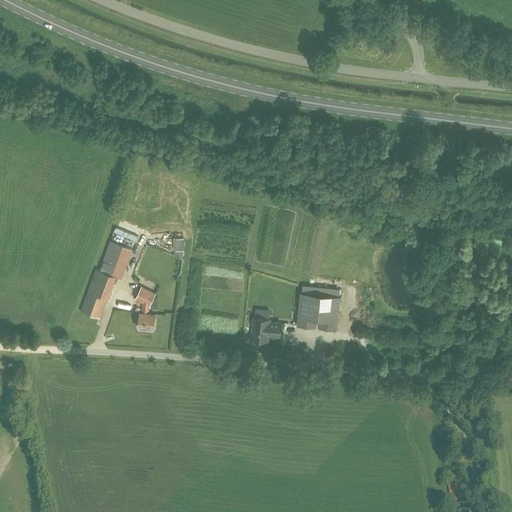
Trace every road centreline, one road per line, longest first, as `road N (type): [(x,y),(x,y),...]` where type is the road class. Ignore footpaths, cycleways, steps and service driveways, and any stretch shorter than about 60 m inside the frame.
road 1 (primary): [(511,131),(355,111),(195,78),(4,0)]
road 2 (unclassified): [(511,381),(83,351)]
road 3 (unclassified): [(418,78),(215,41),(100,0)]
